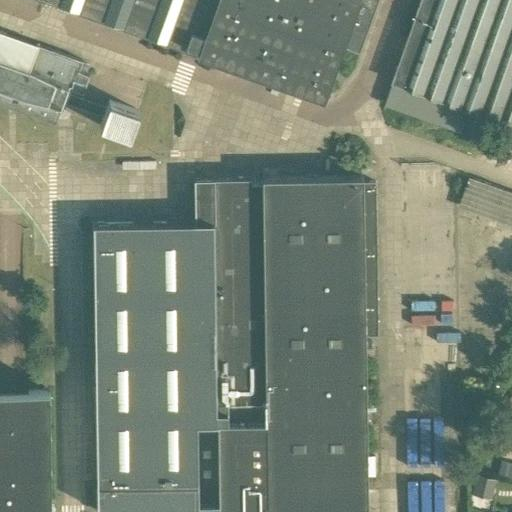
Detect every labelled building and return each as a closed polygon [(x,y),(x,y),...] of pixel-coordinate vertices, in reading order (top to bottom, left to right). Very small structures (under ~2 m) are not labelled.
[(44,0),(324,99),(342,48),(358,53),(376,0),(44,0)] [(511,0),(420,0),(390,84),(467,111),(511,127),(511,0)] [(82,93),(89,75),(78,71),(82,61),(36,44),(26,71),(0,61),(0,90),(24,99),(20,112),(55,124),(61,109),(63,110),(64,105),(102,118),(99,127),(128,137),(137,111),(108,101),(106,107),(68,93),(70,88),(82,93)] [(511,224),(511,190),(464,172),(452,202),(511,224)] [(193,178),(194,221),(92,222),(96,511),(222,509),(221,511),(366,511),(365,347),(372,347),(372,340),(364,340),(364,335),(378,335),(377,181),(363,181),(363,175),(260,177),(260,181),(251,181),(251,177),(193,178)] [(409,441),(434,441),(433,356),(450,356),(450,328),(415,328),(415,366),(401,367),(402,424),(409,424),(409,441)] [(0,511),(48,511),(47,387),(0,388),(0,511)] [(476,471),(471,492),(489,495),(494,475),(476,471)]
